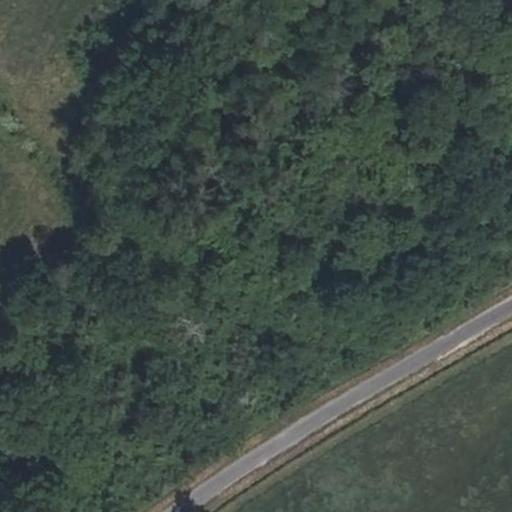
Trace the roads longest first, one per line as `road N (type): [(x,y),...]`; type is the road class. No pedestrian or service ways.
road 1 (unclassified): [(185,511),(511,308)]
road 2 (track): [(167,0),(44,155),(0,89)]
road 3 (track): [(0,126),(85,238),(0,323)]
